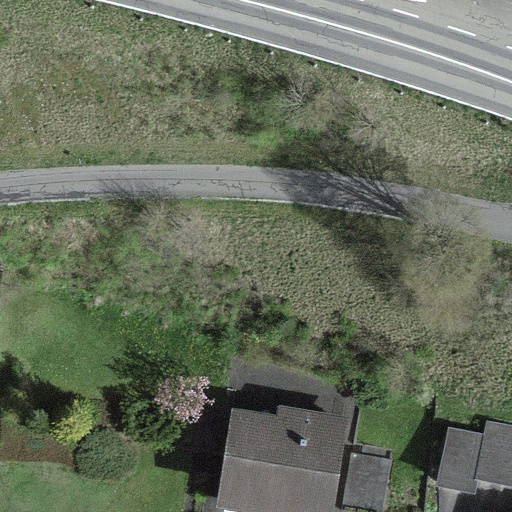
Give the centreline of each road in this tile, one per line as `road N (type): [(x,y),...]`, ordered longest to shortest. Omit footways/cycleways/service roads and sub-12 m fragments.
road 1 (residential): [(0,200),(237,195),(426,223),(511,226)]
road 2 (primary): [(511,81),(243,0)]
